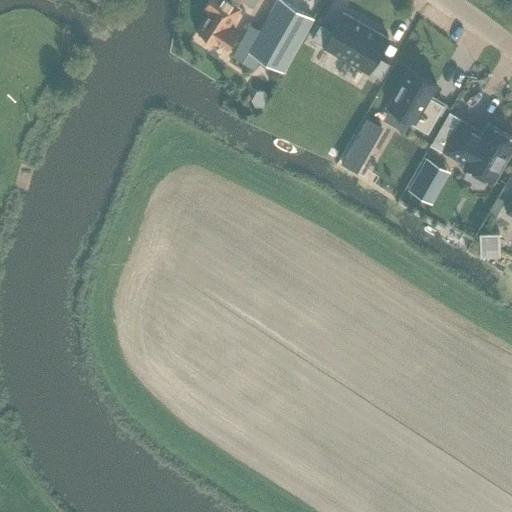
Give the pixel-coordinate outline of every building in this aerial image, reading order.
[(209,0),(204,9),(209,12),(197,30),(217,44),(218,43),(227,50),(238,35),(228,28),(241,8),(237,5),(238,3),(237,2),(238,0),(209,0)] [(284,72),(313,19),(281,0),(277,0),(259,32),(251,28),(233,56),(254,70),(261,58),(284,72)] [(240,0),(254,8),(258,0),(240,0)] [(346,60),(366,25),(344,12),(333,32),(321,25),(312,40),(324,47),(346,60)] [(389,38),(366,25),(346,60),(368,73),(369,73),(381,80),(390,64),(377,57),(389,38)] [(410,70),(388,107),(414,122),(412,125),(428,135),(444,106),(430,98),(437,85),(410,70)] [(504,185),(511,171),(511,134),(501,128),(494,141),(488,137),(489,135),(473,126),(457,155),(479,167),(477,169),(504,185)] [(355,133),(347,147),(361,156),(369,142),(355,133)] [(426,159),(409,189),(422,197),(439,167),(426,159)] [(480,233),(480,249),(500,249),(499,232),(480,233)]
